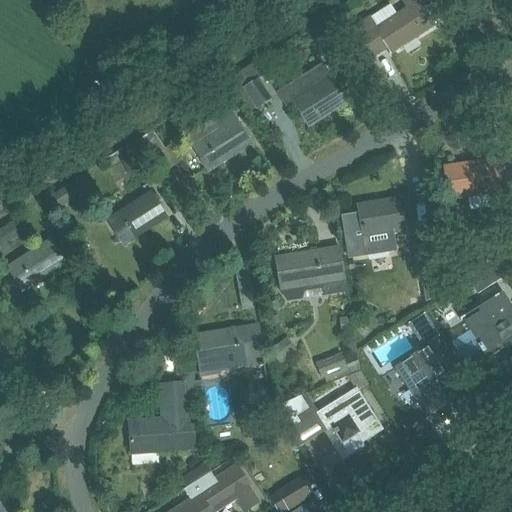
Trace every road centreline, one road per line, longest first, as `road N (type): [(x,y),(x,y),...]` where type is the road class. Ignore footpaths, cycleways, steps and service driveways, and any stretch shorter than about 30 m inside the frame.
road 1 (residential): [(85,511),(74,433),(152,303),(236,220),(395,129),(511,76)]
road 2 (track): [(0,212),(336,0)]
road 3 (residential): [(511,440),(400,511)]
